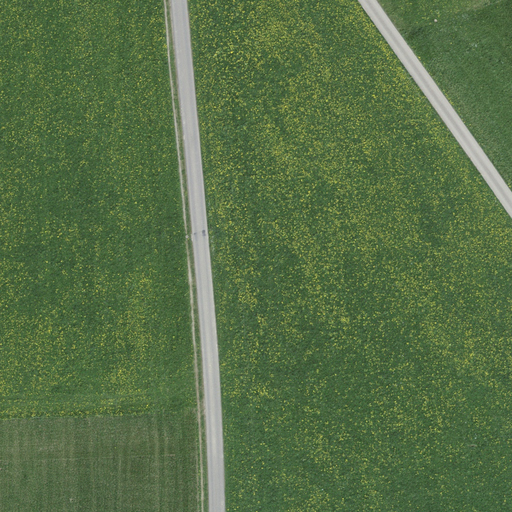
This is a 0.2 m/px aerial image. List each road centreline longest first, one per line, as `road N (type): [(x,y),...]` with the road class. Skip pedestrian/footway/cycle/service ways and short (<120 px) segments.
road 1 (unclassified): [(179,0),(216,511)]
road 2 (unclassified): [(362,0),(511,213)]
